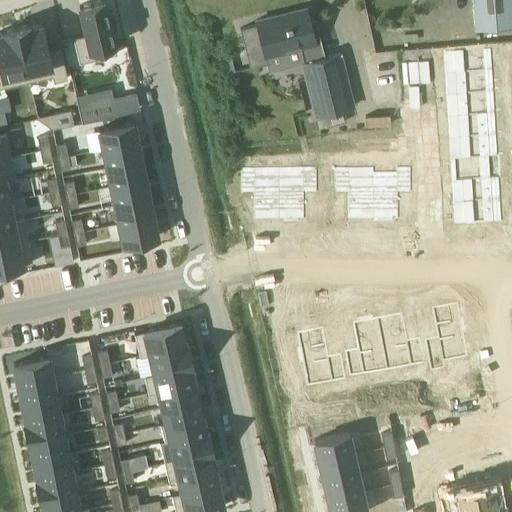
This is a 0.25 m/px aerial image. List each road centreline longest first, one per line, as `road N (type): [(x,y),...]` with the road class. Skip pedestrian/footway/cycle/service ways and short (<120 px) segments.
road 1 (residential): [(502,282),(469,269),(207,275)]
road 2 (residential): [(207,275),(140,0)]
road 3 (residential): [(259,511),(207,275)]
road 4 (residential): [(207,275),(0,314)]
